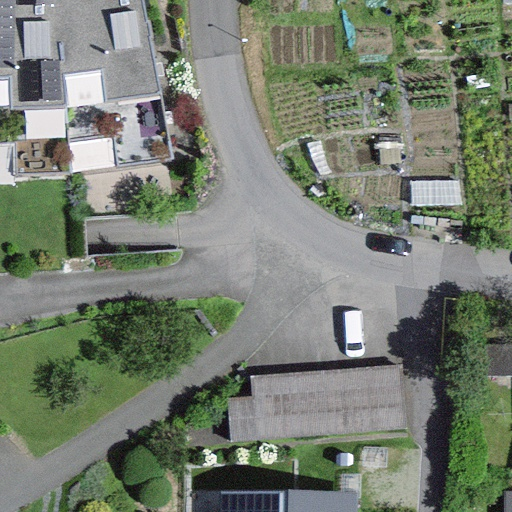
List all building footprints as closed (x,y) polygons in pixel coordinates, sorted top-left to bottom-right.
[(0,0),(0,81),(77,76),(72,0),(0,0)] [(72,0),(77,76),(160,62),(149,0),(72,0)] [(160,62),(77,76),(81,176),(174,162),(160,62)] [(0,179),(81,176),(77,76),(0,81),(0,179)] [(264,408),(243,409),(245,441),(398,431),(395,379),(263,388),(264,408)] [(351,511),(351,500),(225,499),(224,511),(351,511)]
